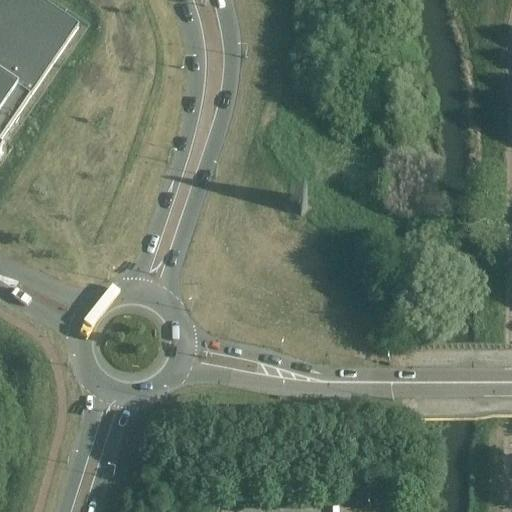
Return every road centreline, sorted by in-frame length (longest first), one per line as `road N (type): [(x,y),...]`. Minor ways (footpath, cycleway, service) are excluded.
road 1 (secondary): [(166,308),(226,97),(229,66),(212,0)]
road 2 (secondary): [(192,0),(200,93),(140,277),(124,298)]
road 3 (tertiary): [(511,387),(328,381)]
road 4 (tertiary): [(328,381),(185,335)]
road 5 (tertiary): [(178,375),(328,381)]
road 6 (secondary): [(90,377),(92,417),(63,511)]
road 7 (secondary): [(92,511),(122,420),(145,398)]
